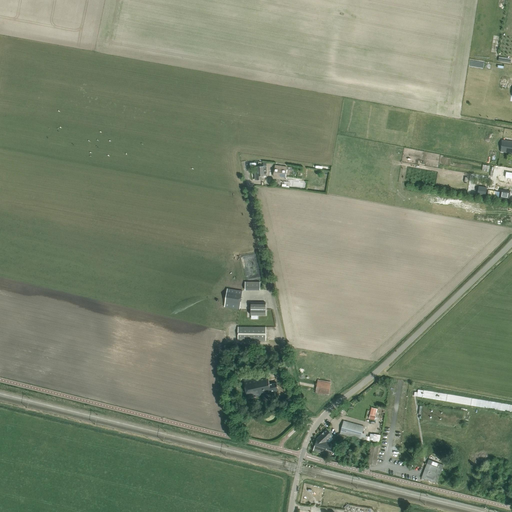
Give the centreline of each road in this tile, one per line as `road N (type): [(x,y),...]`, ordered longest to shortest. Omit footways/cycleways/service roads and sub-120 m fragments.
road 1 (unclassified): [(315,426),(298,407),(243,161)]
road 2 (unclassified): [(315,426),(511,242)]
road 3 (unclassified): [(511,508),(302,455)]
